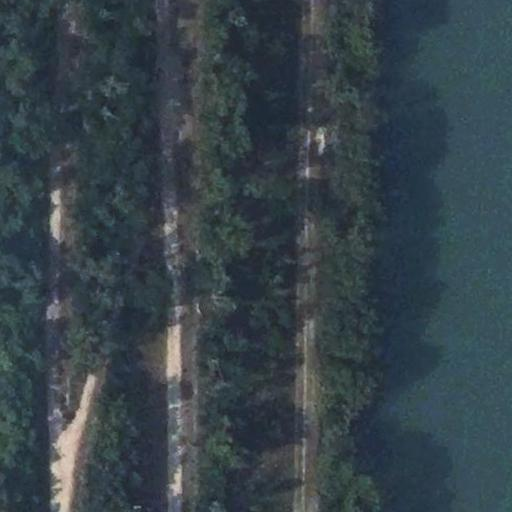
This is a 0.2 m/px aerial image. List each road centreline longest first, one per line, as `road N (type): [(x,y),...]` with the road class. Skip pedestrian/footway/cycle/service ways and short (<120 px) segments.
road 1 (track): [(156,0),(174,511)]
road 2 (track): [(54,511),(60,0)]
road 3 (track): [(56,465),(156,154),(194,0)]
